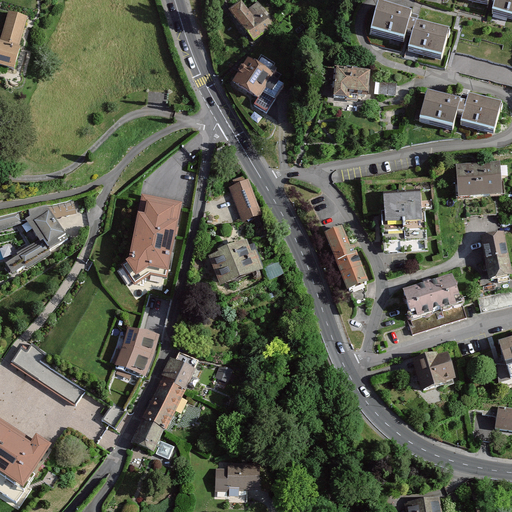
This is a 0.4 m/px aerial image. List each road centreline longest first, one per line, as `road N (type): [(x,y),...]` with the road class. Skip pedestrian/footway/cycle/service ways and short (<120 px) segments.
road 1 (residential): [(115,456),(167,349),(217,105)]
road 2 (residential): [(265,185),(511,137)]
road 3 (residential): [(217,105),(141,148),(97,187),(0,208)]
road 4 (residential): [(511,100),(380,58),(359,26),(365,5),(377,0)]
road 5 (secondary): [(265,185),(346,372)]
road 6 (secondary): [(346,372),(404,441),(437,460),(511,475)]
road 7 (residential): [(346,372),(511,322)]
